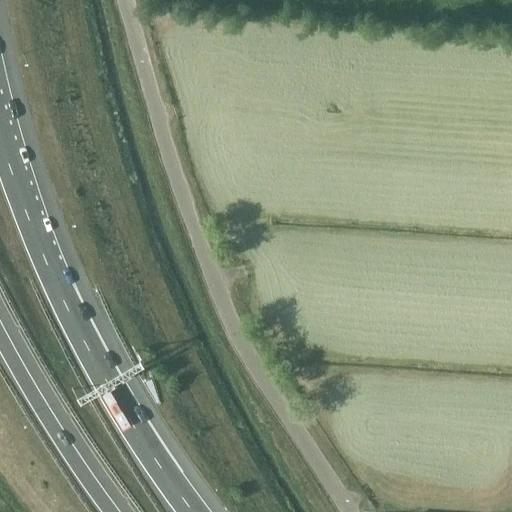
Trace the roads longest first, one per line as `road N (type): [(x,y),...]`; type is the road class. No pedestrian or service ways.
road 1 (unclassified): [(121,0),(221,308),(345,511)]
road 2 (motorway): [(183,511),(65,307),(0,137)]
road 3 (motorway): [(107,511),(0,345)]
